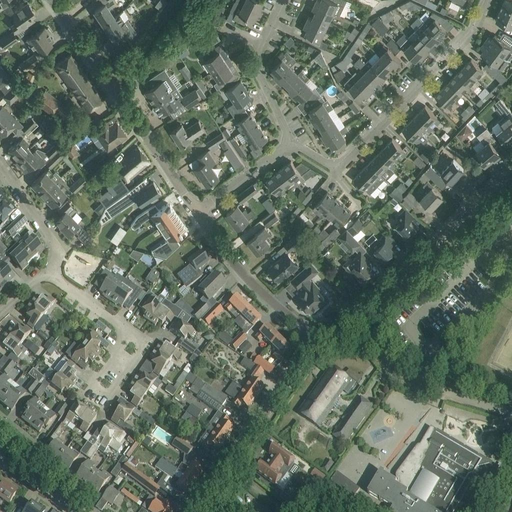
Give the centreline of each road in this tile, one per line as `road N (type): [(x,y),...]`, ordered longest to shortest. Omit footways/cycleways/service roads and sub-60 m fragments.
road 1 (residential): [(289,143),(325,165),(340,164),(464,38),(484,0)]
road 2 (residential): [(197,213),(49,0)]
road 3 (tertiary): [(350,322),(511,176)]
road 4 (tertiary): [(195,511),(320,343)]
road 5 (residential): [(47,268),(132,336),(134,349),(102,398)]
road 6 (residential): [(320,343),(233,264),(197,213)]
road 7 (residential): [(281,0),(254,59),(289,143)]
road 8 (residential): [(460,393),(408,376),(350,322)]
road 9 (residential): [(0,164),(51,237),(47,268)]
